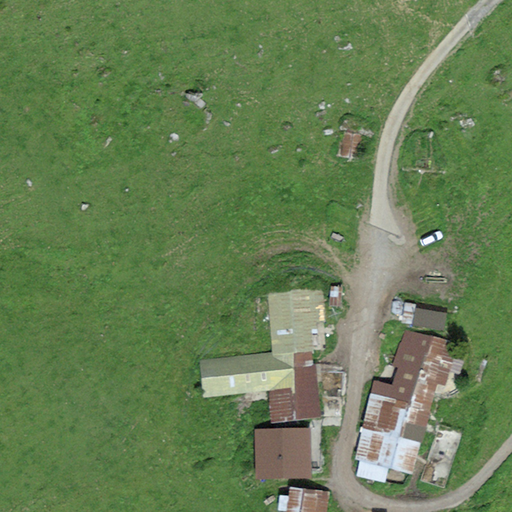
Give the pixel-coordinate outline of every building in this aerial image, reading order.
[(362,135),(344,130),(338,155),(355,160),(362,135)] [(270,391),(320,387),(314,329),(325,328),(321,288),(269,293),(274,354),(201,360),(205,398),(270,391)] [(365,416),(425,431),(449,343),(409,333),(395,388),(371,382),(365,416)] [(320,387),(270,391),(272,422),(322,418),(320,387)] [(414,476),(425,431),(365,416),(354,461),(414,476)] [(308,429),(253,431),(255,478),(309,476),(308,429)] [(324,511),(328,493),(293,488),(289,511),(324,511)]
